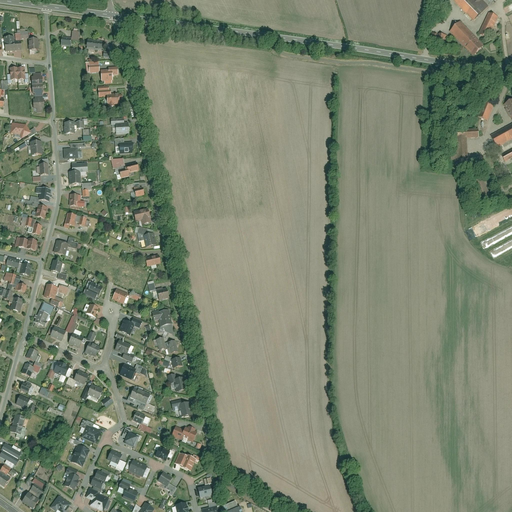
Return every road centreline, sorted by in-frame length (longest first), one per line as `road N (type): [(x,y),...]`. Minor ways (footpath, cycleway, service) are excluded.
road 1 (unclassified): [(111,13),(213,454),(233,489),(274,511)]
road 2 (secondary): [(111,13),(511,69)]
road 3 (residential): [(53,122),(58,203),(42,261)]
